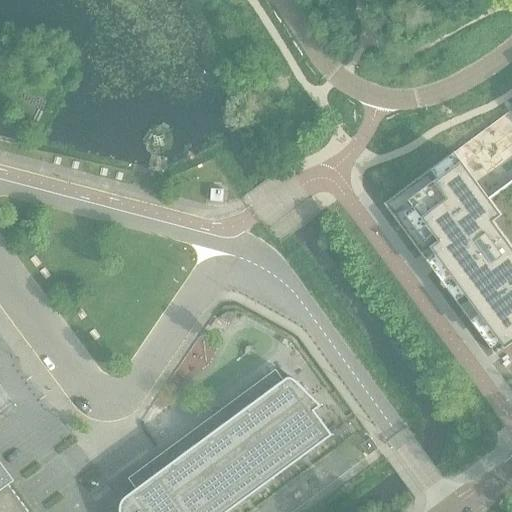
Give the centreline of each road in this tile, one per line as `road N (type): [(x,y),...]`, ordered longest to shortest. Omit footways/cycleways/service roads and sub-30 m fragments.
road 1 (residential): [(377,101),(427,97),(481,73),(511,46)]
road 2 (unclassified): [(377,101),(338,78),(278,0)]
